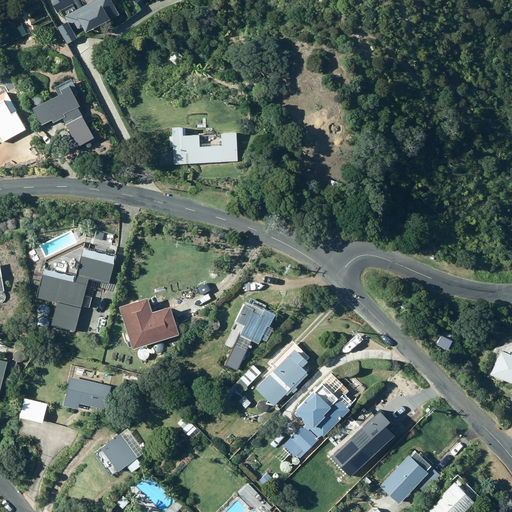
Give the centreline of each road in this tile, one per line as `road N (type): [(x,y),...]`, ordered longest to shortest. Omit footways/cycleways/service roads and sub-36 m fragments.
road 1 (residential): [(333,274),(292,247),(212,215),(72,186),(0,189)]
road 2 (residential): [(511,455),(333,274)]
road 3 (residential): [(511,293),(468,289),(367,256),(333,274)]
